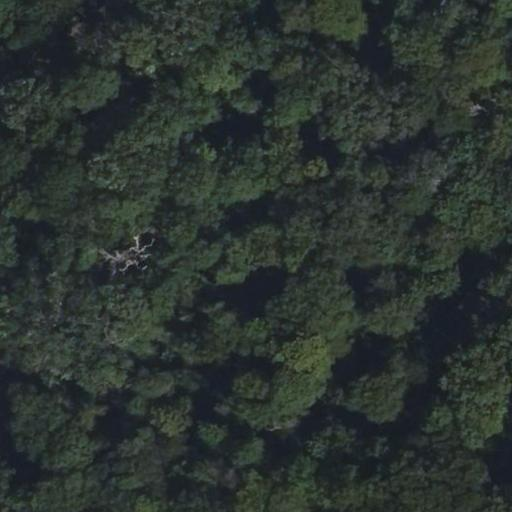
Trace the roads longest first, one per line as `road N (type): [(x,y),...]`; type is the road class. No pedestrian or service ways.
road 1 (track): [(511,393),(374,0)]
road 2 (track): [(94,0),(0,108)]
